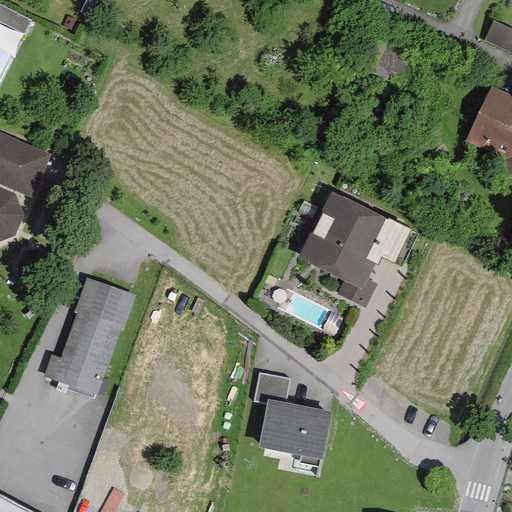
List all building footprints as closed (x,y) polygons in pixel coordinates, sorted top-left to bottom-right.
[(38,20),(0,0),(0,15),(7,19),(32,32),(38,20)] [(511,26),(503,22),(494,41),(511,49),(511,26)] [(511,93),(500,88),(476,138),(511,155),(511,93)] [(39,197),(57,154),(0,130),(0,241),(2,243),(22,236),(31,216),(23,195),(25,190),(39,197)] [(405,264),(409,266),(426,235),(403,223),(400,228),(343,199),(312,258),(353,279),(346,292),(373,306),(385,283),(375,278),(387,255),(405,264)] [(141,294),(94,278),(82,313),(85,314),(69,359),(60,356),(53,377),(109,397),(115,380),(108,377),(125,329),(128,330),(141,294)] [(295,380),(265,373),(260,399),(277,403),(269,442),(331,456),(341,413),(291,402),(295,380)] [(0,511),(39,511),(0,491),(0,511)]
